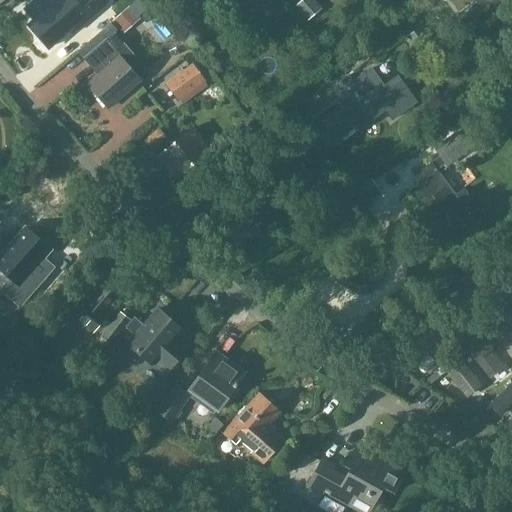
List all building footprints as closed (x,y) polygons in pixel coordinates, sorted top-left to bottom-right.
[(32,22),(27,27),(46,49),(71,28),(75,32),(106,5),(101,0),(82,0),(77,5),(72,0),(33,0),(22,10),(32,22)] [(146,0),(135,0),(109,24),(115,32),(117,34),(151,5),(146,0)] [(301,0),(294,6),(306,21),(320,9),(311,0),(301,0)] [(445,0),(455,12),(470,0),(445,0)] [(253,15),(280,20),(283,6),(256,2),(253,15)] [(109,24),(75,53),(96,77),(86,86),(105,109),(138,81),(119,59),(104,42),(113,34),(115,32),(109,24)] [(165,85),(177,102),(203,83),(191,66),(185,70),(165,85)] [(342,108),(322,123),(337,144),(356,129),(357,130),(383,111),(390,121),(416,102),(396,75),(382,85),(369,67),(351,80),(347,75),(336,83),(345,95),(337,101),(342,108)] [(466,107),(454,114),(462,128),(474,121),(466,107)] [(293,109),(283,117),(290,127),(301,119),(293,109)] [(191,130),(171,146),(156,158),(174,180),(208,152),(191,130)] [(469,149),(456,131),(433,149),(446,166),(469,149)] [(143,143),(149,151),(162,141),(156,133),(143,143)] [(420,185),(410,192),(410,193),(421,208),(422,207),(435,225),(445,218),(446,220),(448,218),(450,221),(455,227),(477,209),(473,204),(460,187),(452,193),(437,172),(438,172),(436,170),(444,164),(439,157),(413,176),(420,185)] [(296,180),(307,196),(324,184),(313,168),(296,180)] [(346,191),(358,209),(379,194),(367,177),(346,191)] [(24,229),(0,255),(0,271),(9,279),(0,289),(0,290),(18,307),(51,270),(40,260),(49,250),(24,229)] [(81,281),(68,296),(77,303),(69,312),(94,333),(107,318),(101,314),(123,288),(110,277),(109,279),(103,273),(90,288),(81,281)] [(133,318),(124,328),(133,336),(126,344),(150,365),(154,361),(166,371),(185,350),(173,340),(180,331),(156,310),(142,326),(133,318)] [(100,338),(109,345),(128,321),(119,313),(100,338)] [(490,335),(511,361),(511,360),(511,337),(502,325),(490,335)] [(467,353),(489,380),(504,368),(494,356),(497,354),(492,348),(494,347),(481,331),(472,339),(477,345),(467,353)] [(186,392),(216,413),(242,375),(212,355),(186,392)] [(443,371),(466,399),(481,387),(458,359),(443,371)] [(436,372),(424,382),(427,386),(440,376),(436,372)] [(489,405),(500,416),(511,404),(511,384),(510,383),(489,405)] [(170,422),(188,396),(175,387),(157,413),(170,422)] [(249,453),(261,464),(282,440),(268,427),(280,412),(258,393),(221,434),(235,446),(239,440),(251,450),(249,453)] [(214,419),(207,427),(215,435),(222,426),(214,419)] [(501,425),(497,430),(504,436),(506,433),(511,438),(511,419),(504,428),(501,425)] [(393,492),(403,475),(355,449),(346,467),(353,471),(348,481),(329,471),(332,465),(322,459),(307,486),(322,494),(324,490),(363,511),(367,511),(382,486),(393,492)] [(297,450),(292,459),(299,463),(304,454),(297,450)]
